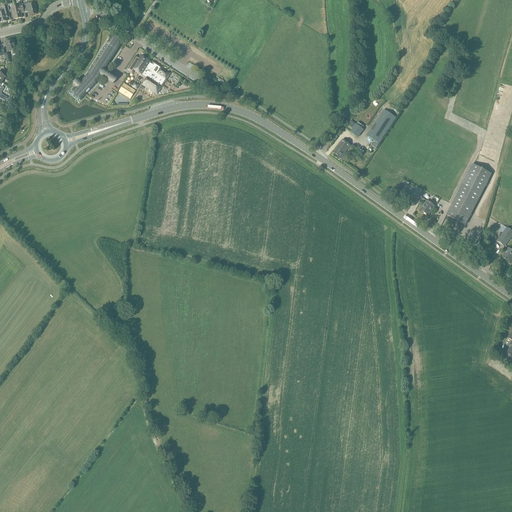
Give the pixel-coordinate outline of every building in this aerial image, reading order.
[(24,13),(22,5),(21,2),(18,2),(19,6),(10,8),(13,20),(22,18),(21,14),(24,13)] [(22,5),(24,13),(28,12),(29,15),(37,14),(34,4),(29,5),(29,3),(22,5)] [(0,22),(7,21),(6,18),(9,17),(6,5),(2,6),(3,9),(0,10),(0,22)] [(80,101),(96,83),(100,77),(107,82),(112,75),(105,70),(122,44),(111,37),(86,75),(81,81),(79,79),(75,83),(72,87),(74,89),(71,92),(80,101)] [(7,53),(15,51),(13,41),(5,42),(7,49),(6,49),(7,53)] [(150,62),(140,56),(138,58),(137,57),(128,69),(131,71),(132,69),(141,75),(142,75),(147,78),(142,85),(157,95),(170,73),(154,63),(153,64),(150,62)] [(0,82),(2,83),(4,79),(8,82),(11,76),(5,72),(3,77),(0,74),(0,82)] [(115,76),(112,75),(107,82),(110,84),(112,85),(117,77),(115,76)] [(207,80),(205,82),(219,90),(220,88),(207,80)] [(379,144),(396,118),(384,110),(367,136),(379,144)] [(356,138),(362,130),(356,125),(350,133),(356,138)] [(341,159),(350,146),(342,140),(333,153),(341,159)] [(466,225),(492,174),(473,165),(447,215),(466,225)] [(428,216),(435,207),(427,201),(420,211),(428,216)] [(506,249),(511,239),(511,229),(508,227),(495,243),(506,249)] [(510,263),(511,260),(511,250),(509,248),(502,258),(510,263)]
